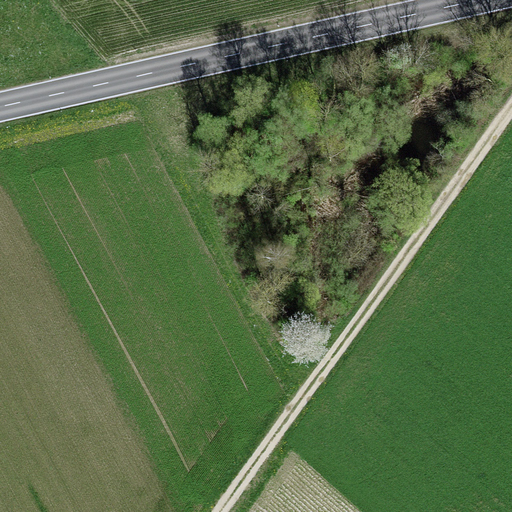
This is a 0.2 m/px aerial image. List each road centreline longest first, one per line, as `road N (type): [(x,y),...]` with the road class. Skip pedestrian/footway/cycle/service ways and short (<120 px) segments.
road 1 (track): [(511,95),(219,511)]
road 2 (secondary): [(0,110),(489,0)]
